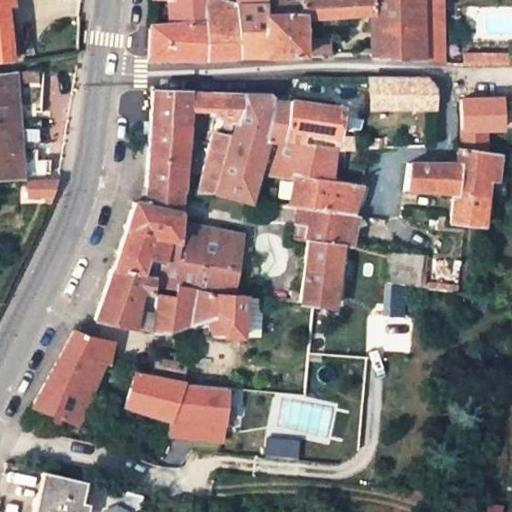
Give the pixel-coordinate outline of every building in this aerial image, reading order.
[(0,0),(0,58),(2,59),(11,58),(4,5),(10,4),(9,0),(0,0)] [(174,0),(175,20),(172,26),(152,24),(149,58),(209,58),(238,55),(235,1),(230,0),(174,0)] [(235,1),(238,55),(252,55),(285,55),(304,55),(303,17),(303,15),(263,16),(263,0),(235,1)] [(314,17),(322,17),(341,16),(375,16),(376,0),(263,0),(263,16),(303,15),(303,17),(314,17)] [(376,0),(375,16),(374,30),(420,30),(422,0),(376,0)] [(441,63),(439,0),(422,0),(420,30),(419,58),(441,63)] [(341,16),(322,17),(322,24),(341,24),(341,16)] [(420,30),(374,30),(371,55),(371,58),(394,58),(419,58),(420,30)] [(510,63),(510,51),(461,53),(462,65),(510,63)] [(0,73),(0,124),(18,124),(15,72),(0,73)] [(369,107),(434,108),(436,90),(425,79),(371,78),(369,107)] [(147,184),(181,189),(189,104),(201,105),(202,109),(212,111),(211,114),(214,114),(210,132),(197,190),(216,191),(244,94),(203,93),(152,91),(150,137),(147,184)] [(266,137),(279,139),(286,104),(275,103),(268,95),(244,94),(216,191),(250,199),(266,137)] [(483,99),(462,100),(463,142),(487,141),(487,132),(505,131),(504,98),(483,99)] [(286,104),(279,139),(333,148),(343,150),(350,149),(349,135),(336,136),(338,108),(297,101),(287,99),(286,104)] [(0,149),(20,149),(18,124),(0,124),(0,149)] [(279,139),(269,173),(360,187),(361,184),(330,181),(333,157),(333,148),(279,139)] [(485,189),(502,190),(504,153),(460,147),(456,162),(408,164),(405,189),(451,192),(450,223),(482,225),(485,189)] [(333,148),(333,157),(343,157),(343,150),(333,148)] [(0,177),(22,177),(20,149),(0,149),(0,177)] [(327,213),(352,217),(357,201),(360,187),(269,173),(268,174),(294,178),(329,184),(326,211),(297,206),(297,207),(327,213)] [(60,177),(26,177),(24,198),(52,198),(60,177)] [(290,205),(297,206),(326,211),(329,184),(294,178),(290,205)] [(135,202),(125,227),(165,236),(163,244),(176,246),(179,223),(181,189),(147,184),(145,204),(135,202)] [(308,225),(307,241),(340,245),(351,246),(358,218),(352,217),(327,213),(297,207),(294,221),(308,225)] [(163,244),(156,276),(164,278),(232,293),(241,236),(179,223),(176,246),(163,244)] [(125,227),(111,266),(156,276),(163,244),(165,236),(125,227)] [(340,245),(307,241),(298,301),(333,306),(340,245)] [(389,256),(387,282),(420,285),(422,255),(389,251),(389,256)] [(156,276),(111,266),(94,318),(151,328),(164,278),(156,276)] [(243,294),(232,293),(164,278),(151,328),(178,326),(205,318),(212,335),(240,336),(243,294)] [(281,298),(295,300),(296,289),(283,287),(281,298)] [(384,289),(382,314),(398,315),(400,291),(384,289)] [(75,329),(65,347),(106,359),(103,365),(109,366),(114,340),(109,338),(105,337),(99,336),(75,329)] [(106,359),(65,347),(41,390),(33,406),(75,423),(86,400),(103,365),(106,359)] [(155,358),(152,376),(183,384),(184,355),(174,353),(173,362),(155,358)] [(122,406),(171,421),(183,384),(152,376),(135,372),(122,406)] [(183,384),(171,421),(167,436),(222,443),(229,390),(183,384)] [(267,437),(265,454),(297,458),(299,442),(267,437)] [(87,511),(88,506),(81,505),(86,481),(76,478),(40,471),(32,511),(87,511)]
